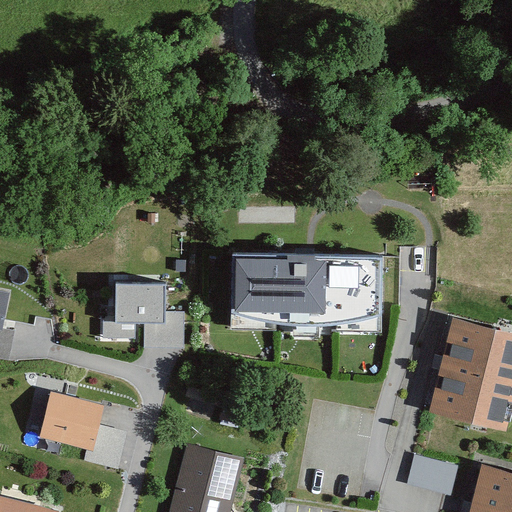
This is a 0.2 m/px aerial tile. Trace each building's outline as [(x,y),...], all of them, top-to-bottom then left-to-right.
[(234,256),(233,314),(278,323),(311,325),(341,323),(382,315),(384,260),(234,256)] [(164,293),(118,292),(118,326),(163,327),(164,293)] [(511,414),(511,331),(456,318),(433,412),(508,431),(511,414)] [(92,452),(102,413),(53,400),(42,439),(92,452)] [(229,511),(244,461),(189,446),(170,511),(229,511)] [(418,447),(410,477),(453,489),(461,459),(418,447)] [(511,511),(511,471),(483,465),(472,511),(511,511)] [(60,511),(61,510),(0,494),(0,511),(60,511)]
